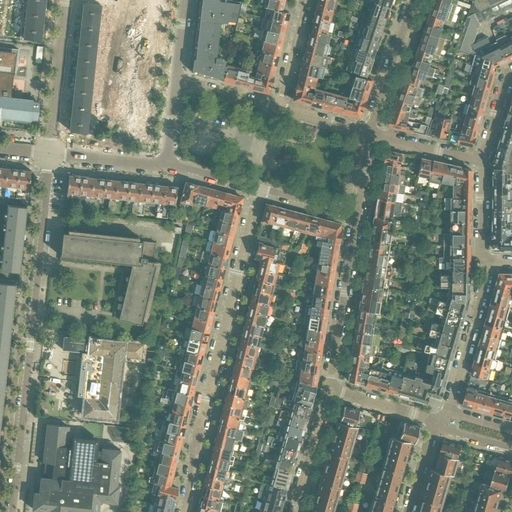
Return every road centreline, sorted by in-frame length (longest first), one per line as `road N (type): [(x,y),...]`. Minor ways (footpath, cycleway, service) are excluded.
road 1 (residential): [(9,511),(49,154)]
road 2 (residential): [(182,511),(256,188)]
road 3 (residential): [(327,389),(355,214)]
road 4 (residential): [(66,0),(49,154)]
road 5 (residential): [(448,411),(482,263)]
road 6 (residential): [(369,133),(413,0)]
road 7 (residential): [(292,511),(327,389)]
